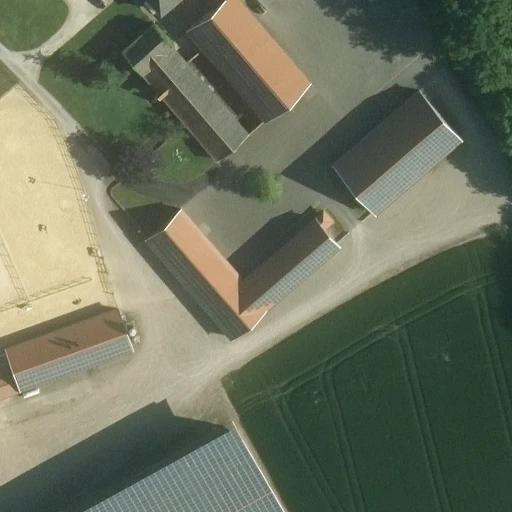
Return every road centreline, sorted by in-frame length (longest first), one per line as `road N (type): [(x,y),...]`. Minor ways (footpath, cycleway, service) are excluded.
road 1 (unclassified): [(0,54),(86,149),(101,209),(187,380),(372,270),(511,217)]
road 2 (track): [(187,380),(0,493)]
